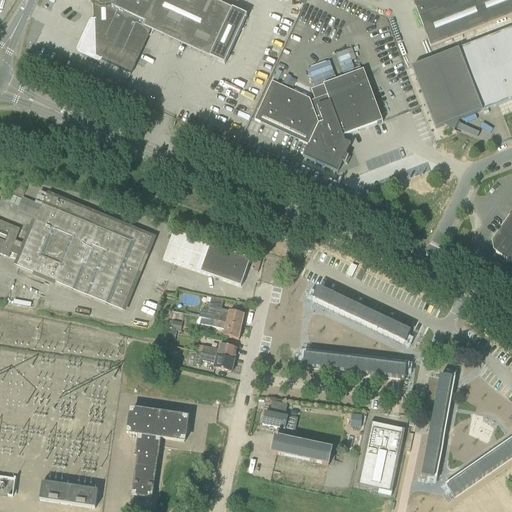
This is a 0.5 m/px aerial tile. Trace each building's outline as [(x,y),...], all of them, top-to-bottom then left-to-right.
[(84,0),(95,5),(96,58),(131,74),(151,31),(225,65),(247,17),(210,0),(84,0)] [(511,0),(412,0),(431,47),(511,15),(511,0)] [(460,121),(483,112),(493,108),(511,100),(511,29),(412,68),(436,130),(445,126),(455,130),(460,121)] [(357,73),(353,61),(357,60),(353,48),(337,54),(346,77),(357,73)] [(331,61),(308,69),(314,88),(337,81),(331,61)] [(383,122),(367,81),(364,71),(324,86),(327,96),(311,102),(310,100),(272,83),(255,121),(309,146),(303,158),(338,174),(343,163),(345,164),(349,157),(346,156),(351,145),(347,143),(344,137),(383,122)] [(16,268),(123,312),(153,239),(47,195),(42,207),(22,198),(18,210),(37,218),(36,221),(35,223),(26,245),(16,241),(20,230),(13,227),(4,223),(0,221),(0,255),(8,259),(13,247),(24,252),(16,268)] [(511,213),(493,240),(495,241),(494,243),(495,250),(497,251),(496,253),(511,264),(511,213)] [(174,230),(163,260),(173,263),(241,288),(251,261),(191,240),(192,237),(174,230)] [(311,294),(307,301),(409,349),(412,342),(408,340),(411,333),(318,289),(315,296),(311,294)] [(217,310),(216,316),(201,313),(200,318),(202,319),(202,320),(242,328),(244,316),(217,310)] [(224,338),(239,341),(242,328),(202,320),(201,325),(223,330),(224,328),(226,329),(224,338)] [(174,322),(172,330),(181,332),(183,324),(174,322)] [(175,341),(177,333),(169,331),(167,339),(175,341)] [(234,361),(237,349),(220,345),(219,351),(204,347),(197,346),(195,352),(202,354),(234,361)] [(300,351),(299,359),(304,360),(303,368),(405,380),(406,372),(411,373),(412,365),(300,351)] [(232,374),(234,361),(202,354),(200,353),(200,356),(196,355),(194,365),(201,367),(202,362),(215,365),(214,370),(232,374)] [(439,371),(421,472),(428,474),(428,479),(435,480),(456,369),(448,368),(447,373),(439,371)] [(271,409),(269,414),(265,414),(263,426),(278,429),(277,436),(279,437),(279,438),(283,439),(293,442),(298,420),(288,418),(288,419),(285,418),(288,406),(272,402),(271,409)] [(139,456),(133,496),(151,498),(160,439),(185,443),(188,419),(131,410),(128,433),(140,435),(137,455),(139,456)] [(361,428),(362,416),(353,415),(352,415),(351,427),(352,427),(361,428)] [(404,437),(390,434),(369,429),(357,486),(392,493),(401,453),(404,437)] [(275,438),(272,455),(276,456),(328,468),(332,451),(293,442),(283,439),(279,438),(279,437),(277,436),(276,438),(275,438)] [(511,439),(441,488),(446,495),(450,492),(454,498),(511,458),(511,439)] [(0,493),(16,495),(18,477),(0,475),(0,493)] [(96,510),(98,492),(43,484),(41,502),(96,510)]
